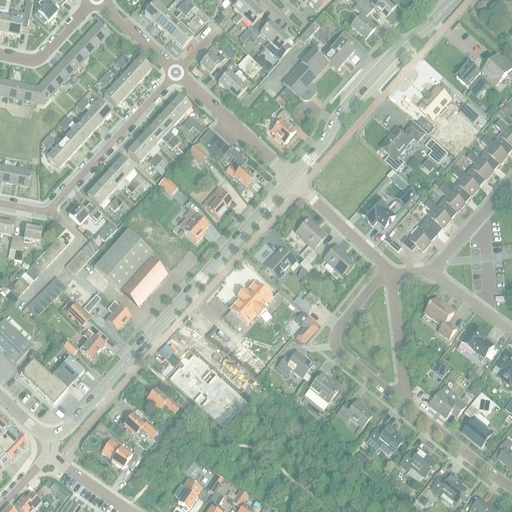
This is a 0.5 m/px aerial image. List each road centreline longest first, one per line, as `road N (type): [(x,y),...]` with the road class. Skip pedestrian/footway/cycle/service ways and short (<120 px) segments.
road 1 (secondary): [(51,435),(73,423),(291,178)]
road 2 (secondary): [(291,178),(390,55),(453,0)]
road 3 (residential): [(0,201),(49,209),(175,71)]
road 4 (residential): [(404,403),(335,344),(340,324),(385,268)]
road 5 (residential): [(291,178),(175,71)]
road 6 (residential): [(511,486),(404,403)]
road 7 (residential): [(385,268),(291,178)]
road 8 (residential): [(404,403),(392,274)]
road 9 (residential): [(433,271),(511,178)]
